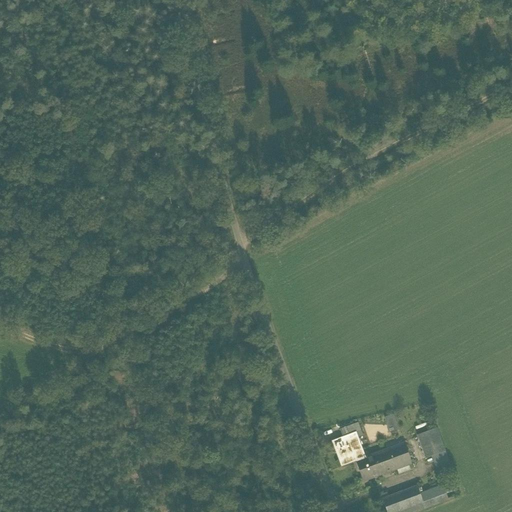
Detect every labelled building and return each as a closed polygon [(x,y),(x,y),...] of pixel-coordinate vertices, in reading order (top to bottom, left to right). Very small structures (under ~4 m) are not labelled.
[(357,424),(352,425),(355,433),(356,436),(361,434),(357,424)] [(352,425),(340,430),(343,438),(355,433),(352,425)] [(436,429),(417,436),(425,459),(433,456),(445,452),(436,429)] [(343,438),(332,442),(339,461),(353,456),(355,462),(364,458),(356,436),(355,433),(343,438)] [(403,444),(372,455),(380,475),(410,464),(403,444)] [(445,452),(433,456),(439,473),(451,469),(445,452)] [(364,458),(355,462),(363,482),(380,475),(372,455),(364,458)] [(341,467),(355,462),(353,456),(339,461),(341,467)] [(440,486),(419,494),(424,508),(445,500),(440,486)] [(416,487),(382,500),(386,511),(414,511),(424,508),(419,494),(416,487)]
